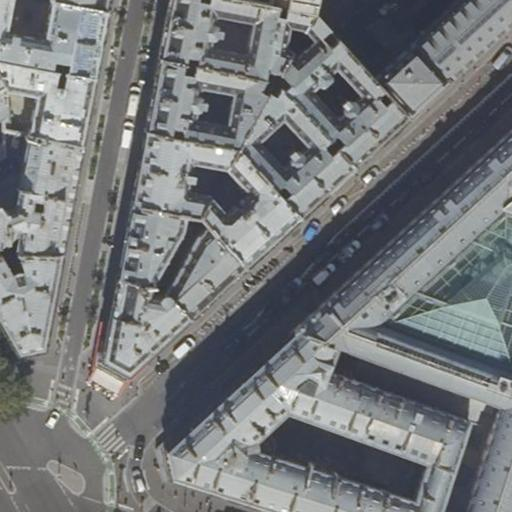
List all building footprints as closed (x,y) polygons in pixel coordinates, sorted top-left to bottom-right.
[(13,0),(0,0),(0,60),(51,69),(53,60),(67,62),(65,72),(93,77),(99,47),(106,10),(54,0),(51,0),(45,38),(7,32),(13,0)] [(54,0),(106,10),(108,0),(54,0)] [(303,30),(312,13),(268,5),(244,0),(168,0),(165,22),(158,58),(274,81),(291,51),(292,49),(284,49),(288,26),(303,30)] [(316,0),(269,0),(268,5),(312,13),(313,15),(316,0)] [(511,0),(457,0),(372,79),(407,117),(510,23),(511,20),(511,0)] [(312,13),(303,30),(313,41),(296,56),(291,51),(274,81),(353,167),(378,144),(407,117),(372,79),(313,15),(312,13)] [(151,93),(144,131),(170,136),(171,127),(182,129),(181,138),(236,149),(274,81),(158,58),(151,93)] [(51,69),(0,60),(0,81),(1,84),(1,90),(34,96),(27,135),(81,144),(86,117),(93,77),(65,72),(64,72),(61,86),(53,85),(56,70),(51,69)] [(236,149),(299,217),(327,191),(353,167),(274,81),(236,149)] [(511,511),(511,128),(471,167),(374,256),(292,331),(361,354),(358,363),(353,379),(363,383),(468,421),(444,495),(468,503),(465,511),(511,511)] [(3,130),(3,143),(3,153),(23,157),(18,187),(11,185),(0,191),(0,253),(7,254),(7,248),(0,247),(0,240),(5,238),(5,240),(8,239),(6,236),(9,235),(14,233),(17,229),(18,230),(13,254),(60,253),(69,205),(81,144),(27,135),(3,130)] [(181,138),(170,136),(144,131),(137,169),(130,203),(186,214),(198,217),(210,196),(187,191),(189,180),(183,179),(184,174),(190,175),(192,164),(225,169),(236,149),(181,138)] [(236,149),(225,169),(247,193),(238,202),(242,206),(238,210),(233,206),(226,212),(210,196),(198,217),(207,226),(244,267),(274,239),(299,217),(236,149)] [(183,230),(186,214),(130,203),(122,244),(116,278),(152,284),(183,230)] [(215,294),(244,267),(207,226),(195,236),(164,291),(189,318),(215,294)] [(60,253),(13,254),(7,254),(0,253),(0,321),(18,351),(37,348),(42,348),(49,308),(60,253)] [(150,293),(152,284),(116,278),(107,324),(101,359),(128,374),(144,359),(164,341),(189,318),(164,291),(159,295),(150,293)] [(101,359),(107,324),(104,323),(96,366),(127,382),(148,363),(144,359),(128,374),(101,359)] [(346,358),(358,363),(361,354),(292,331),(238,381),(175,438),(163,449),(169,479),(265,510),(272,511),(353,511),(364,485),(255,449),(255,444),(253,440),(285,411),(357,437),(366,412),(354,409),(363,383),(353,379),(328,370),(336,347),(337,347),(339,351),(347,355),(346,358)] [(468,421),(363,383),(354,409),(366,412),(357,437),(425,462),(412,500),(364,485),(353,511),(465,511),(468,503),(444,495),(468,421)] [(169,479),(163,449),(175,438),(172,434),(155,449),(162,481),(166,480),(169,479)]
